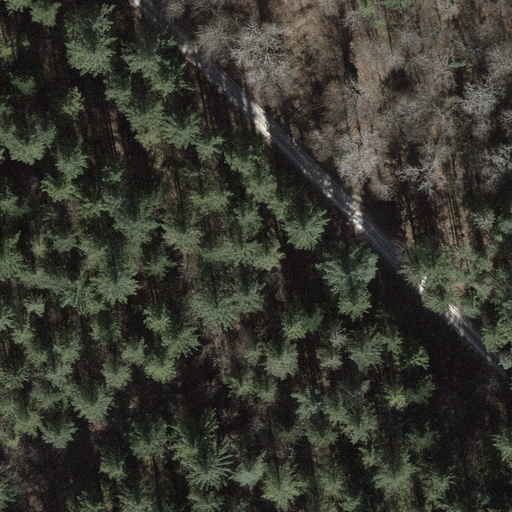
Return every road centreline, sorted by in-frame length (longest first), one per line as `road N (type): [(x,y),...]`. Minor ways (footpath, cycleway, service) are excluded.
road 1 (track): [(511,164),(378,215),(87,451),(56,511)]
road 2 (track): [(313,148),(419,0)]
road 3 (track): [(182,367),(279,511)]
